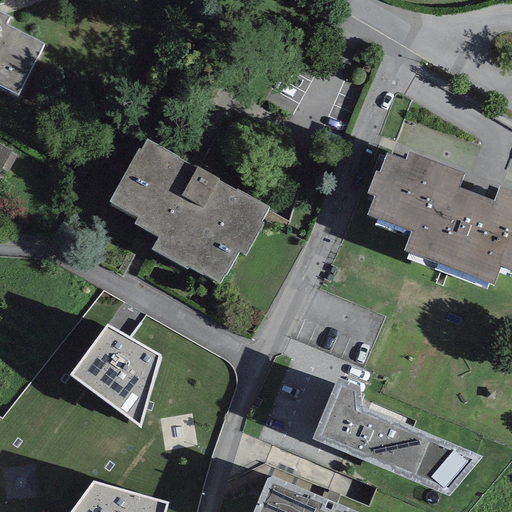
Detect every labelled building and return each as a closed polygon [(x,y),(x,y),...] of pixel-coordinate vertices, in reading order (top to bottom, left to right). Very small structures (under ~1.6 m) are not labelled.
[(0,0),(0,90),(18,99),(43,48),(5,28),(10,20),(0,15),(0,0)] [(270,210),(147,143),(141,153),(139,152),(110,207),(139,222),(135,229),(158,241),(151,253),(220,289),(238,254),(245,257),(270,210)] [(0,172),(11,153),(0,147),(0,172)] [(465,179),(409,158),(405,166),(387,159),(381,177),(375,175),(367,198),(374,201),(367,220),(410,236),(403,254),(493,288),(499,272),(511,276),(511,197),(499,193),(494,205),(460,192),(465,179)] [(163,360),(108,327),(72,378),(141,430),(163,360)] [(359,392),(337,384),(311,444),(450,501),(482,460),(361,409),(359,392)] [(348,511),(269,479),(255,511),(348,511)] [(166,511),(168,505),(95,485),(73,511),(166,511)]
